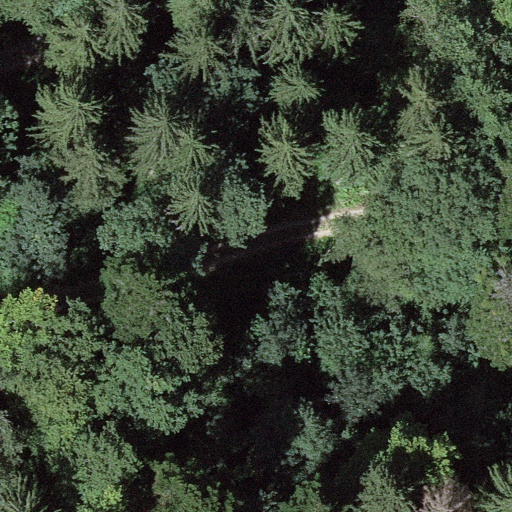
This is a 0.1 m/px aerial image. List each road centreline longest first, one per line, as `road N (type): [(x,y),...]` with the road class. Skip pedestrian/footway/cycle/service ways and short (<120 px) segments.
road 1 (track): [(0,313),(317,220),(419,208),(511,209)]
road 2 (track): [(0,60),(155,0)]
